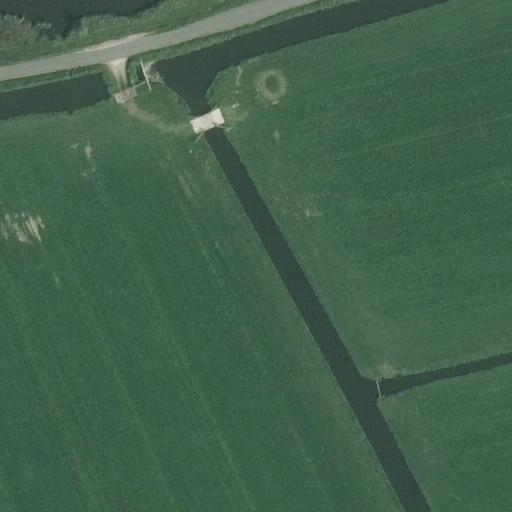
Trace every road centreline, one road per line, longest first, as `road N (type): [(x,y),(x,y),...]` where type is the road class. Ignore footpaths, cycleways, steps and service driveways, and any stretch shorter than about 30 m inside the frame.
road 1 (residential): [(0,74),(115,53),(300,0)]
road 2 (track): [(115,53),(133,106),(155,123),(191,129),(222,116)]
